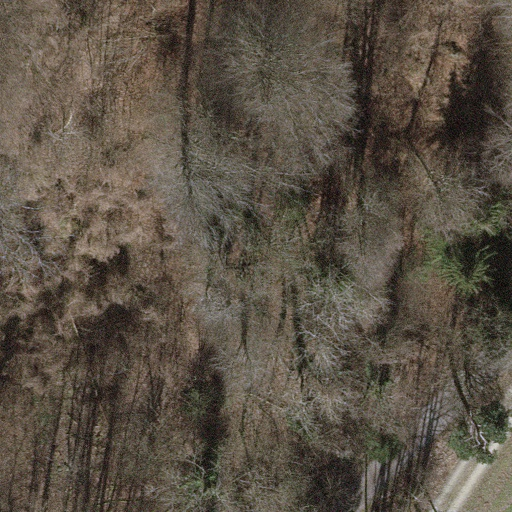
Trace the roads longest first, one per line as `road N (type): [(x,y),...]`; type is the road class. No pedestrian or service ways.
road 1 (track): [(344,511),(448,404),(511,352)]
road 2 (track): [(511,404),(442,511)]
